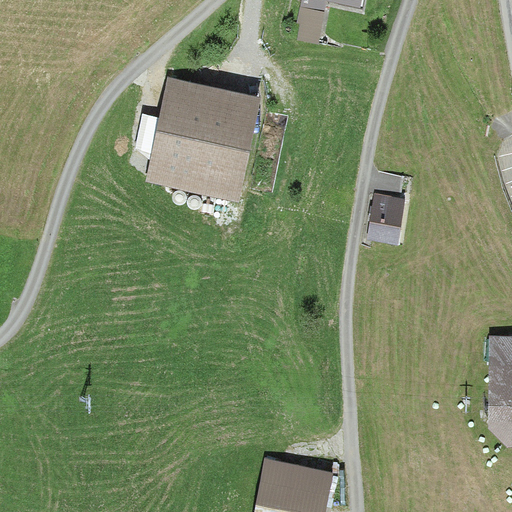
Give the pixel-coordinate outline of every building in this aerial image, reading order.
[(326,0),(347,0),(362,2),(361,0),(300,0),(293,40),(318,43),(326,0)] [(148,175),(239,195),(261,98),(169,78),(148,175)] [(404,191),(405,172),(380,171),(380,190),(404,191)] [(370,219),(374,220),(372,234),(394,238),(399,202),(378,198),(376,208),(372,207),(370,219)] [(507,440),(511,440),(511,338),(491,339),(490,389),(493,389),(493,419),(496,419),(496,429),(507,440)] [(315,511),(323,476),(270,463),(259,511),(315,511)]
